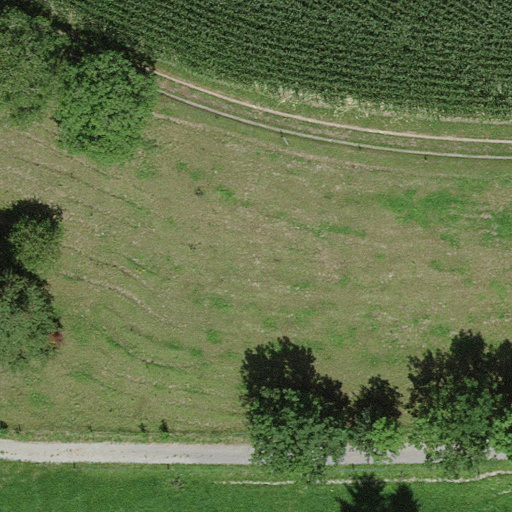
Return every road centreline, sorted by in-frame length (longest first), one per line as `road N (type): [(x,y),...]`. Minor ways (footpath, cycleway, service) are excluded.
road 1 (track): [(0,11),(167,86),(275,121),(379,141),(511,150)]
road 2 (track): [(0,449),(511,449)]
